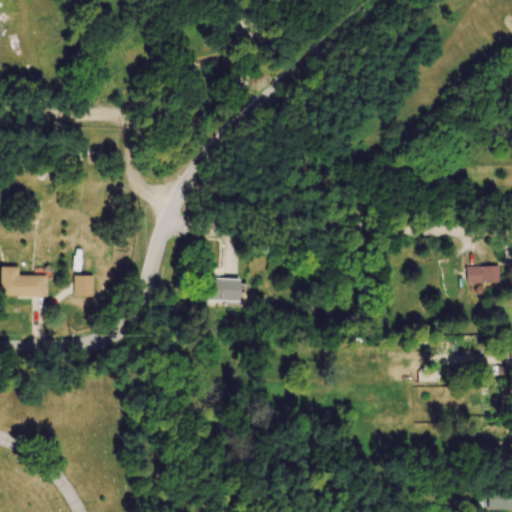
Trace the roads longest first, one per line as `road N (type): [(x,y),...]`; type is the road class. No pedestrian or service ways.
road 1 (residential): [(511,232),(212,230),(184,228),(170,211)]
road 2 (tertiary): [(392,0),(252,115),(170,211)]
road 3 (tertiary): [(59,348),(97,344),(136,313),(170,211)]
road 4 (residential): [(122,121),(0,112)]
